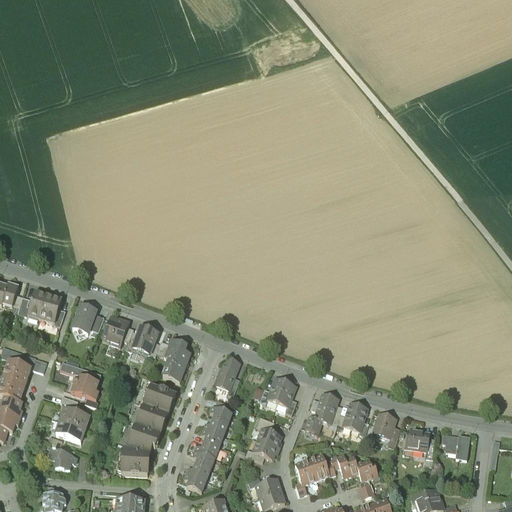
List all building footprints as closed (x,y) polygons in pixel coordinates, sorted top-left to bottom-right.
[(0,304),(13,309),(20,286),(0,279),(0,304)] [(47,294),(35,291),(27,317),(39,320),(47,294)] [(63,299),(47,294),(39,320),(56,325),(63,299)] [(89,337),(98,310),(78,304),(69,330),(89,337)] [(120,346),(128,319),(110,313),(101,340),(120,346)] [(148,360),(158,332),(137,326),(128,353),(148,360)] [(185,346),(169,342),(158,378),(179,385),(188,355),(183,353),(185,346)] [(1,357),(0,360),(0,368),(28,378),(32,368),(1,357)] [(222,358),(211,389),(229,395),(239,364),(222,358)] [(2,382),(24,390),(28,378),(6,371),(2,382)] [(103,383),(75,374),(68,393),(97,402),(103,383)] [(285,384),(271,379),(260,407),(274,412),(285,384)] [(2,382),(0,387),(0,394),(2,395),(20,402),(24,390),(2,382)] [(175,393),(148,383),(140,405),(167,415),(175,393)] [(298,389),(285,384),(274,412),(287,417),(298,389)] [(318,414),(315,421),(320,422),(330,426),(338,400),(318,394),(316,401),(310,399),(307,410),(318,414)] [(0,411),(19,418),(25,403),(20,402),(2,395),(0,399),(0,411)] [(359,407),(348,404),(338,432),(349,435),(359,407)] [(61,405),(57,420),(83,428),(88,414),(61,405)] [(160,435),(167,415),(140,405),(133,425),(160,435)] [(226,427),(230,416),(207,407),(203,419),(226,427)] [(371,411),(359,407),(349,435),(361,439),(371,411)] [(14,433),(19,418),(0,411),(0,428),(7,431),(14,433)] [(375,413),(368,436),(393,444),(398,430),(394,428),(396,420),(375,413)] [(315,421),(305,418),(301,431),(316,436),(320,422),(315,421)] [(222,438),(226,427),(203,419),(199,430),(222,438)] [(57,420),(53,433),(79,442),(83,428),(57,420)] [(154,450),(160,435),(133,425),(125,448),(147,450),(154,450)] [(218,450),(222,438),(199,430),(194,441),(218,450)] [(281,438),(258,430),(254,440),(278,448),(281,438)] [(426,458),(429,433),(406,430),(403,455),(426,458)] [(474,465),(478,440),(442,435),(439,461),(474,465)] [(274,458),(278,448),(254,440),(251,450),(274,458)] [(213,461),(218,450),(194,441),(190,452),(213,461)] [(492,470),(498,471),(501,443),(495,442),(492,470)] [(147,450),(119,448),(117,475),(146,476),(147,450)] [(51,450),(51,469),(72,469),(72,450),(51,450)] [(209,472),(213,461),(190,452),(186,464),(209,472)] [(321,455),(306,460),(314,483),(329,478),(328,476),(323,461),(321,455)] [(336,470),(340,480),(356,475),(352,465),(350,458),(344,460),(342,455),(332,458),(336,470)] [(323,461),(328,476),(334,474),(333,471),(329,459),(323,461)] [(356,475),(358,484),(376,479),(370,459),(352,465),(356,475)] [(306,460),(291,465),(298,485),(299,488),(303,487),(314,483),(306,460)] [(205,484),(209,472),(186,464),(182,475),(205,484)] [(201,495),(205,484),(182,475),(178,486),(201,495)] [(277,479),(251,486),(255,500),(281,492),(277,479)] [(368,481),(354,485),(359,501),(373,496),(368,481)] [(298,485),(293,486),(297,498),(306,495),(303,487),(299,488),(298,485)] [(435,489),(408,498),(413,511),(440,511),(443,511),(435,489)] [(281,492),(255,500),(258,511),(259,511),(285,505),(281,492)] [(36,504),(36,511),(60,511),(61,506),(66,506),(66,500),(60,500),(60,497),(50,497),(50,493),(43,493),(42,504),(36,504)] [(144,511),(145,502),(113,499),(111,511),(144,511)] [(226,511),(223,500),(198,507),(199,511),(226,511)] [(389,511),(386,501),(367,507),(369,511),(389,511)]
